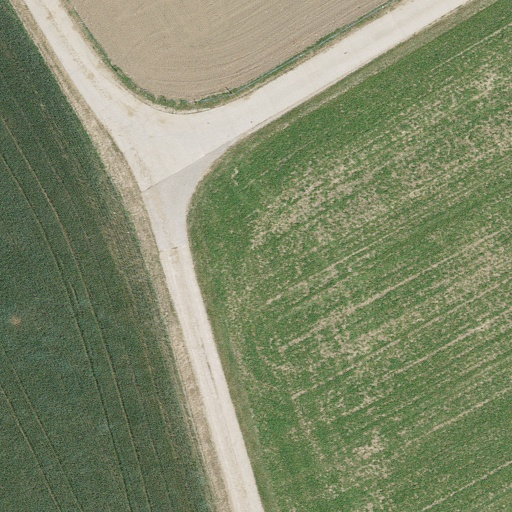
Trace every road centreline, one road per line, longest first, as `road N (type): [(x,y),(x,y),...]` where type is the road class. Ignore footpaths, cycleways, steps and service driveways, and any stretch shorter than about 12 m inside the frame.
road 1 (track): [(246,511),(154,179),(45,0)]
road 2 (track): [(154,179),(468,0)]
